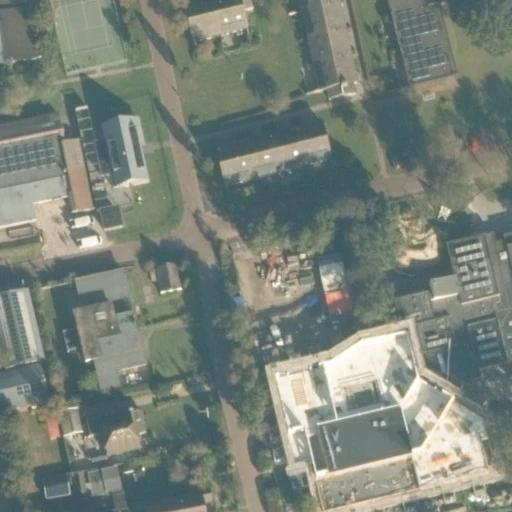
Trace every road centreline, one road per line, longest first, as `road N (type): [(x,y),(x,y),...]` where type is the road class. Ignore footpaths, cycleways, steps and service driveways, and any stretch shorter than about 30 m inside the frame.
road 1 (residential): [(199,234),(511,159)]
road 2 (residential): [(260,511),(199,234)]
road 3 (residential): [(199,234),(148,0)]
road 4 (unclassified): [(0,277),(199,234)]
